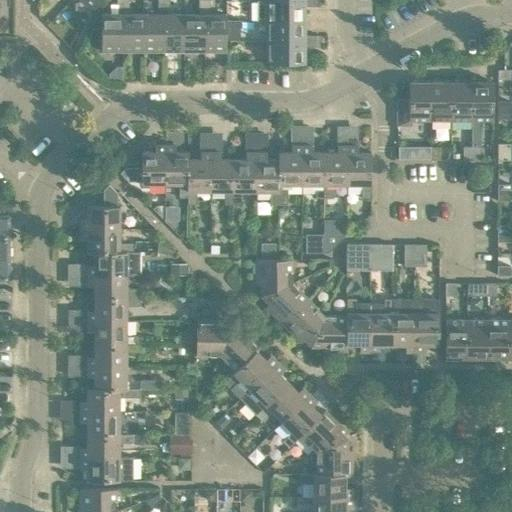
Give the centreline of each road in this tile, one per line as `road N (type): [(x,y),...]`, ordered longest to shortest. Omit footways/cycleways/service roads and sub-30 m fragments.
road 1 (residential): [(39,191),(123,106),(307,103),(357,76)]
road 2 (residential): [(21,493),(37,441),(39,191)]
road 3 (residential): [(382,511),(383,443),(309,370)]
road 4 (residential): [(357,76),(466,20),(511,19)]
